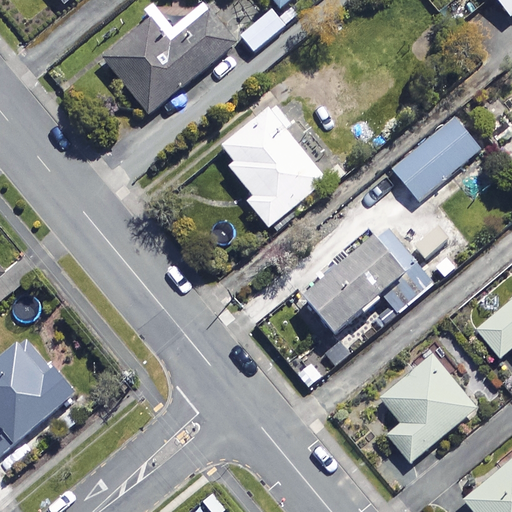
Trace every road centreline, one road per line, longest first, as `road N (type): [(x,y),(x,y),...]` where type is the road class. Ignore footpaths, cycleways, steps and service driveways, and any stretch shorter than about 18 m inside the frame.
road 1 (residential): [(234,395),(0,111)]
road 2 (residential): [(96,511),(234,395)]
road 3 (residential): [(331,511),(234,395)]
